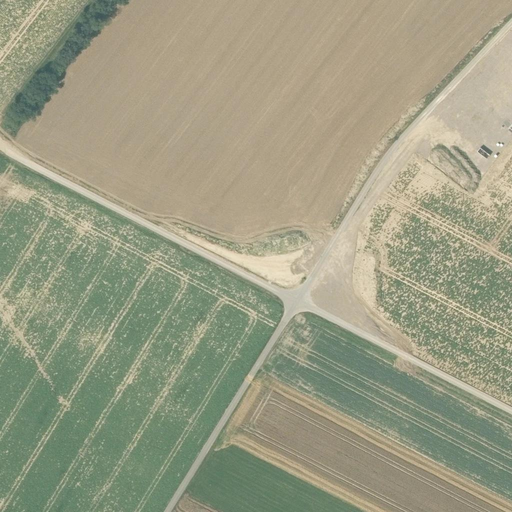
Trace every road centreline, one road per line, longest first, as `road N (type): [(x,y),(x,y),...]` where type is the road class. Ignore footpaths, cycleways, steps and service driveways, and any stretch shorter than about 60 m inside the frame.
road 1 (track): [(167,511),(391,153),(511,25)]
road 2 (track): [(511,411),(14,156),(0,140)]
road 3 (track): [(0,133),(108,0)]
